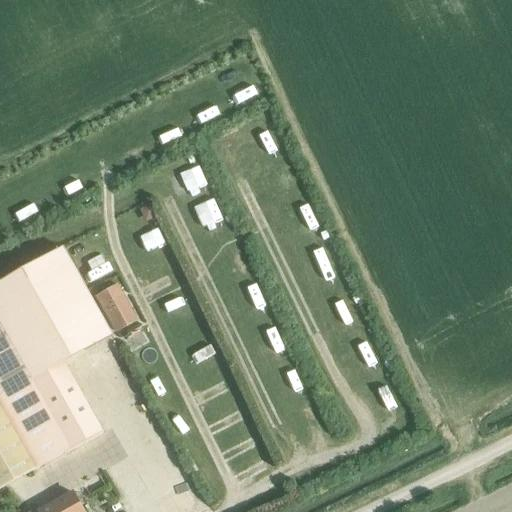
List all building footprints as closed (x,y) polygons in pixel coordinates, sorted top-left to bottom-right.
[(228,130),(234,140),(251,130),(245,120),(228,130)] [(278,149),(289,144),(280,127),(269,133),(278,149)] [(229,189),(216,194),(224,212),(236,206),(229,189)] [(313,221),(324,218),(318,197),(307,201),(313,221)] [(167,209),(154,212),(161,236),(174,232),(167,209)] [(254,237),(230,245),(237,265),(261,257),(254,237)] [(0,283),(0,491),(37,470),(65,454),(68,452),(29,382),(64,362),(111,336),(63,251),(62,249),(0,283)] [(166,278),(191,266),(186,254),(160,267),(166,278)] [(260,306),(281,297),(272,277),(251,286),(260,306)] [(201,279),(180,287),(185,303),(207,296),(201,279)] [(118,285),(96,297),(116,333),(137,322),(118,285)] [(283,317),(270,322),(279,342),(291,336),(283,317)] [(215,318),(203,324),(212,342),(224,336),(215,318)] [(362,349),(368,369),(381,366),(375,346),(362,349)] [(302,351),(290,356),(297,377),(310,373),(302,351)] [(233,355),(208,362),(211,374),(236,367),(233,355)] [(103,432),(64,362),(29,382),(68,452),(103,432)] [(88,370),(86,371),(84,368),(75,373),(99,422),(110,416),(88,370)] [(399,373),(387,376),(392,398),(404,395),(399,373)] [(244,407),(255,403),(249,384),(237,388),(244,407)] [(302,392),(316,413),(328,404),(315,384),(302,392)] [(249,471),(282,454),(276,442),(243,459),(249,471)] [(199,491),(209,480),(193,465),(183,476),(199,491)] [(83,511),(73,494),(40,511),(83,511)]
